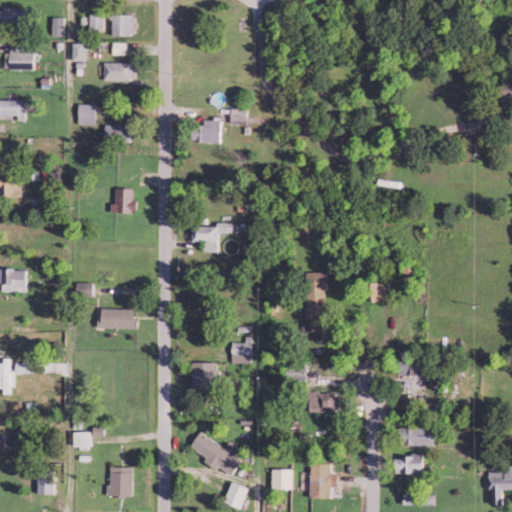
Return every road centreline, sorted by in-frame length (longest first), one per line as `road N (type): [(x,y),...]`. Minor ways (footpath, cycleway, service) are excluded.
road 1 (residential): [(173,511),(165,0)]
road 2 (residential): [(363,511),(346,279)]
road 3 (residential): [(360,166),(318,145),(264,86),(262,0)]
